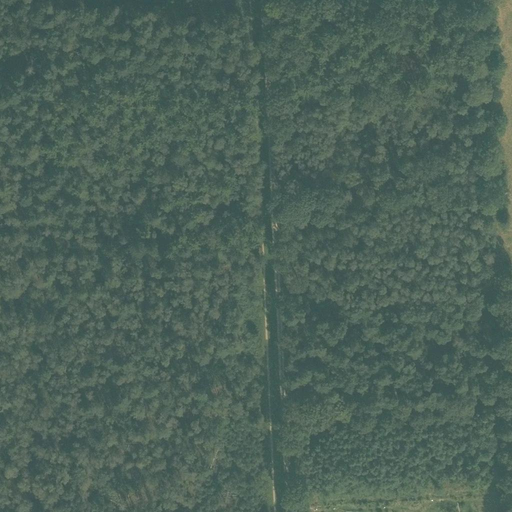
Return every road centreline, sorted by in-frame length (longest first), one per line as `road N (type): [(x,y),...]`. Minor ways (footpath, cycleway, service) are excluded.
road 1 (track): [(286,511),(262,0)]
road 2 (track): [(502,402),(480,0)]
